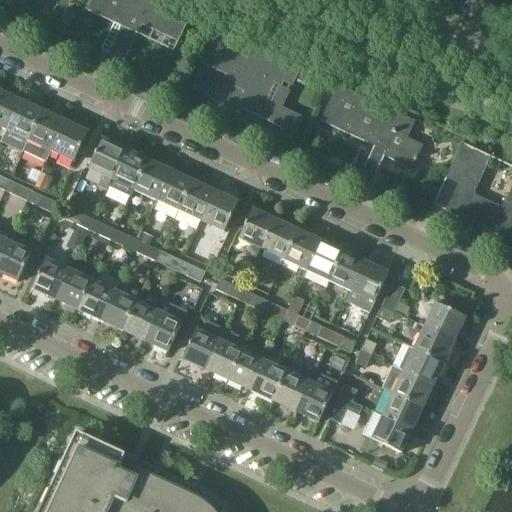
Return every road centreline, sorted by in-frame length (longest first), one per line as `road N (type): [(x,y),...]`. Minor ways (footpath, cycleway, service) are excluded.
road 1 (residential): [(416,511),(503,309),(494,280),(0,47)]
road 2 (residential): [(403,511),(0,317)]
road 3 (tertiary): [(511,70),(359,0)]
